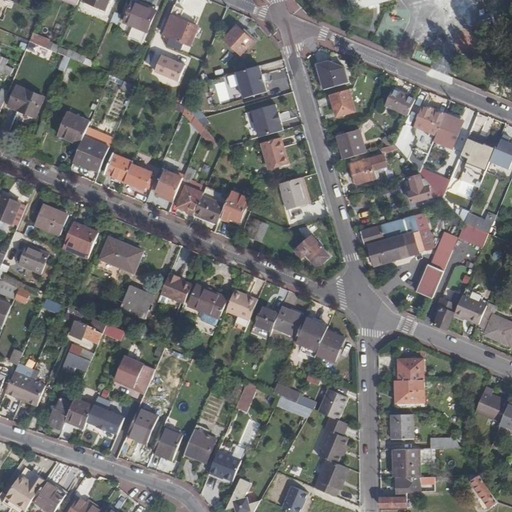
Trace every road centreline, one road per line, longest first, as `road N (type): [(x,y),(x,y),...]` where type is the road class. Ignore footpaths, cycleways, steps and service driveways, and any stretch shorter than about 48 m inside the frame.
road 1 (residential): [(368,311),(0,157)]
road 2 (residential): [(368,311),(285,22)]
road 3 (residential): [(285,22),(511,114)]
road 4 (residential): [(0,429),(175,490),(198,511)]
road 5 (residential): [(368,311),(372,511)]
road 6 (residential): [(511,370),(368,311)]
